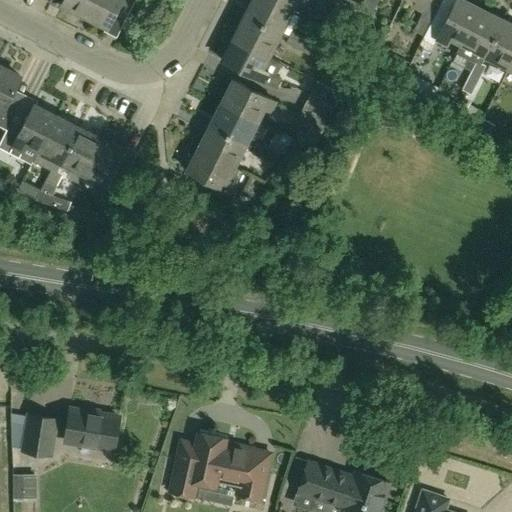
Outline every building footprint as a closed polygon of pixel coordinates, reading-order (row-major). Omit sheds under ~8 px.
[(84,15),(92,0),(63,0),(61,4),(84,15)] [(130,10),(134,0),(92,0),(84,15),(108,27),(119,5),(130,10)] [(291,10),(270,0),(252,0),(245,15),(280,33),(291,10)] [(302,0),(303,0),(270,0),(291,10),(296,0),(302,0)] [(376,5),(367,0),(364,0),(359,10),(371,15),(376,5)] [(416,0),(414,5),(424,9),(420,17),(412,33),(423,38),(431,22),(435,15),(442,0),(416,0)] [(462,44),(480,9),(461,0),(455,0),(445,20),(435,15),(431,22),(423,38),(422,40),(433,45),(437,38),(446,43),(449,37),(461,44),(462,44)] [(502,21),(494,17),(480,9),(462,44),(461,44),(456,52),(475,62),(468,76),(478,81),(485,66),(480,64),(484,56),(502,21)] [(268,55),(280,33),(245,15),(234,38),(268,55)] [(507,67),(511,56),(511,25),(502,21),(484,56),(507,67)] [(286,43),(297,49),(303,37),(292,32),(286,43)] [(314,43),(303,37),(297,49),(308,55),(314,43)] [(262,69),(268,55),(234,38),(222,61),(262,81),(267,71),(262,69)] [(9,99),(21,76),(0,65),(0,125),(7,129),(11,122),(20,104),(9,99)] [(410,92),(418,76),(406,70),(398,86),(410,92)] [(478,81),(468,76),(461,90),(470,95),(478,81)] [(269,110),(274,100),(234,80),(222,103),(257,121),(263,108),(269,110)] [(309,94),(303,105),(329,118),(334,107),(309,94)] [(245,143),(257,121),(222,103),(210,125),(245,143)] [(39,151),(57,116),(33,104),(22,127),(11,122),(7,129),(0,143),(0,147),(19,157),(26,144),(39,151)] [(306,136),(317,142),(329,118),(303,105),(298,116),(312,123),(306,136)] [(61,162),(79,128),(57,116),(39,151),(61,162)] [(488,131),(493,122),(483,117),(478,126),(488,131)] [(234,166),(245,143),(210,125),(199,148),(234,166)] [(57,172),(62,174),(65,176),(70,167),(84,174),(102,139),(79,128),(61,162),(57,172)] [(114,173),(125,151),(102,139),(84,174),(97,181),(94,186),(104,191),(100,198),(111,203),(124,178),(114,173)] [(251,153),(263,159),(268,148),(257,142),(251,153)] [(227,179),(234,166),(199,148),(187,171),(227,191),(232,182),(227,179)] [(268,148),(263,159),(274,165),(280,154),(268,148)] [(45,180),(57,185),(62,174),(57,172),(51,169),(45,180)] [(51,196),(57,185),(45,180),(40,191),(51,196)] [(257,195),(243,187),(238,197),(253,205),(257,195)] [(119,417),(70,409),(65,441),(114,448),(119,417)] [(57,419),(29,414),(23,449),(51,454),(57,419)] [(199,432),(196,444),(182,440),(170,491),(194,496),(197,481),(215,485),(216,481),(239,486),(237,493),(260,499),(271,452),(225,442),(226,438),(199,432)] [(355,470),(353,476),(308,461),(298,491),(343,506),(341,511),(379,511),(389,482),(355,470)] [(28,497),(28,485),(17,485),(17,497),(28,497)] [(444,511),(448,499),(423,490),(415,511),(444,511)]
